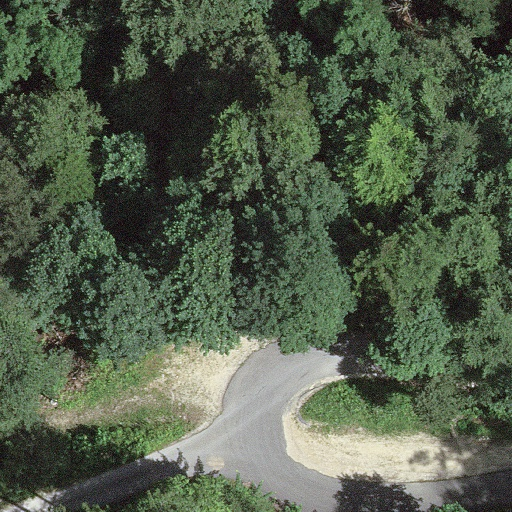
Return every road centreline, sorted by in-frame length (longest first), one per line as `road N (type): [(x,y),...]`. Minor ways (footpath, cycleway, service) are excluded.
road 1 (residential): [(262,443),(264,392),(275,372),(304,360),(351,353),(511,360)]
road 2 (track): [(0,426),(275,372)]
road 3 (track): [(511,494),(344,502),(306,494),(275,473),(262,443)]
road 4 (track): [(66,511),(262,443)]
